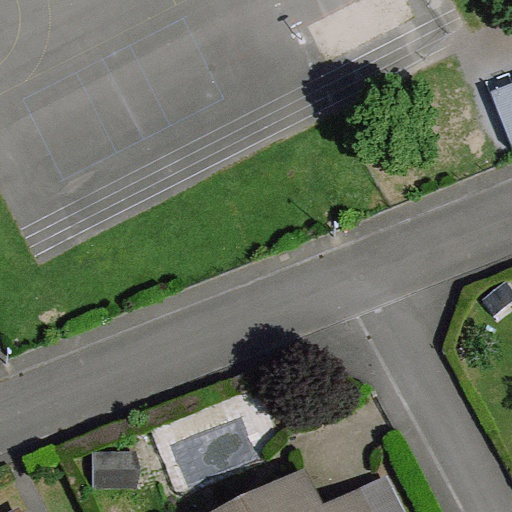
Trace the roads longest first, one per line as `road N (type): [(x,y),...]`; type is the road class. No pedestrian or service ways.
road 1 (residential): [(0,415),(362,272)]
road 2 (residential): [(362,272),(489,511)]
road 3 (residential): [(362,272),(511,214)]
